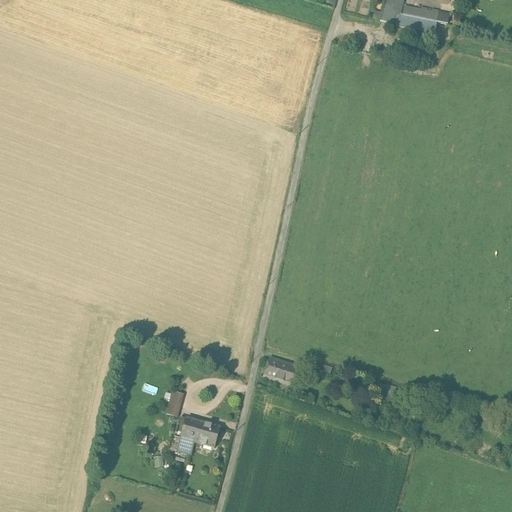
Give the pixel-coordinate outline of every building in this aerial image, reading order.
[(438,14),(404,7),(402,16),(399,16),(403,0),(385,0),(381,15),(372,12),(371,19),(394,25),(394,26),(434,34),(438,14)] [(294,367),(270,359),(264,377),(284,384),(292,387),(298,368),(294,367)] [(332,369),(305,361),(303,370),(329,377),(332,369)] [(375,395),(391,397),(392,386),(377,384),(375,395)] [(166,402),(164,415),(177,417),(181,394),(165,391),(163,401),(166,402)] [(184,420),(177,419),(175,429),(182,430),(184,420)] [(204,424),(184,419),(184,420),(182,430),(180,439),(192,442),(199,444),(204,424)] [(219,428),(204,424),(199,444),(214,448),(219,428)] [(192,442),(180,439),(177,451),(189,454),(192,442)] [(153,456),(154,467),(162,466),(161,456),(153,456)]
